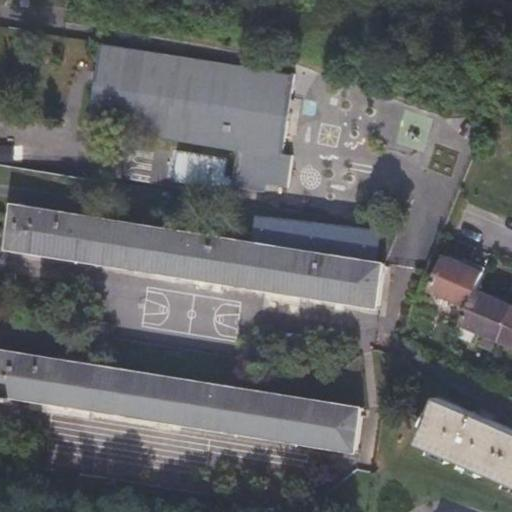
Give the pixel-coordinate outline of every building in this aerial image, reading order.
[(266,200),(268,192),(290,195),(290,192),(291,192),(295,164),(284,161),(296,85),(105,54),(93,130),(239,154),(235,179),(225,177),(227,163),(179,155),(174,186),(222,194),(224,187),(233,189),(233,191),(235,191),(234,194),(266,200)] [(380,313),(388,265),(373,263),(377,238),(253,219),(250,244),(16,207),(8,253),(380,313)] [(485,275),(446,258),(433,291),(469,309),(463,325),(511,346),(511,306),(478,291),(485,275)] [(0,401),(357,458),(364,412),(0,352),(0,401)] [(511,430),(439,398),(418,443),(511,485),(511,430)]
